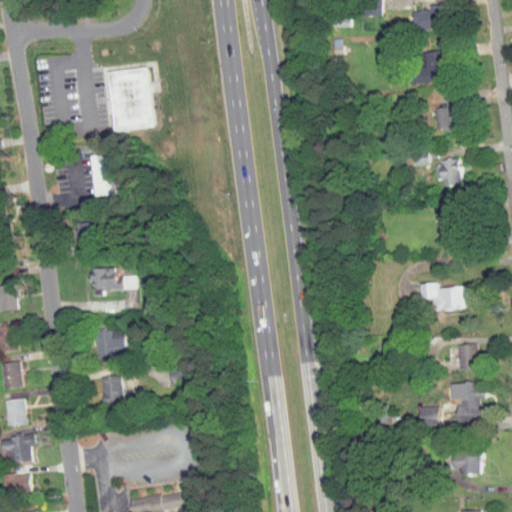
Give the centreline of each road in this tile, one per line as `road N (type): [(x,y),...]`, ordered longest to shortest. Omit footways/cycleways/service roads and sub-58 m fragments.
road 1 (residential): [(6,0),(76,511)]
road 2 (primary): [(306,362),(259,0)]
road 3 (primary): [(222,0),(247,203)]
road 4 (primary): [(247,203),(269,376)]
road 5 (residential): [(511,166),(491,0)]
road 6 (primary): [(324,511),(306,362)]
road 7 (residential): [(139,0),(125,24),(10,28)]
road 8 (primary): [(269,376),(286,511)]
